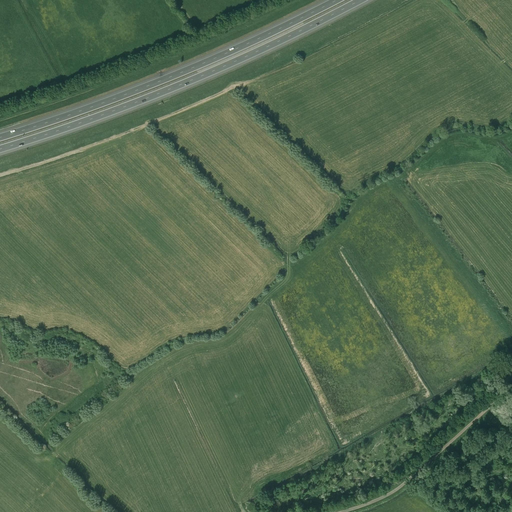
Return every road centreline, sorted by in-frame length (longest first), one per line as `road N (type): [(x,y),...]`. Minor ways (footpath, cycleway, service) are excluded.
road 1 (motorway): [(0,149),(202,75),(360,0)]
road 2 (motorway): [(335,0),(198,65),(0,137)]
road 3 (track): [(344,511),(398,488),(511,386)]
